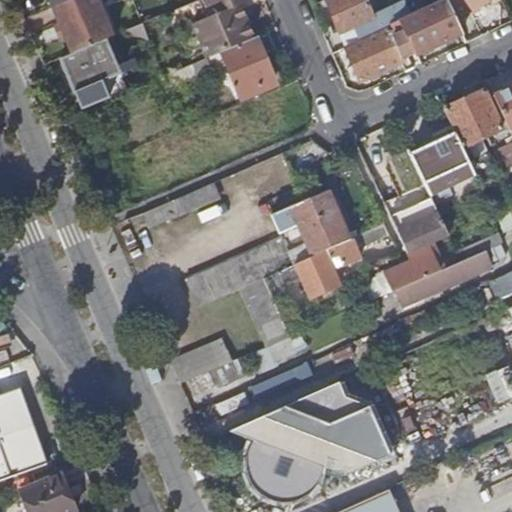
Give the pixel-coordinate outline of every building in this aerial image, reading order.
[(48,0),(52,9),(74,0),(48,0)] [(97,0),(74,0),(52,9),(60,27),(72,55),(109,40),(113,38),(97,0)] [(102,0),(97,0),(113,38),(118,36),(102,0)] [(204,0),(212,16),(193,24),(207,59),(255,38),(241,3),(249,0),(204,0)] [(366,0),(325,0),(340,33),(354,27),(357,32),(336,41),(340,51),(347,49),(361,41),(359,38),(384,27),(410,15),(404,0),(373,14),(366,0)] [(457,21),(447,0),(441,0),(410,15),(384,27),(386,31),(361,41),(347,49),(361,81),(403,62),(395,43),(404,38),(402,33),(405,32),(417,56),(463,34),(457,21)] [(447,0),(457,21),(473,14),(471,11),(494,0),(447,0)] [(60,27),(55,29),(60,40),(64,39),(60,27)] [(207,59),(164,77),(170,90),(227,65),(240,96),(275,80),(263,53),(275,48),(268,32),(255,38),(207,59)] [(109,40),(72,55),(61,60),(76,96),(124,76),(109,40)] [(511,88),(495,96),(511,133),(511,88)] [(502,130),(484,90),(464,99),(483,139),(502,130)] [(483,139),(464,99),(444,109),(453,128),(455,133),(463,148),(483,139)] [(408,149),(410,154),(455,133),(453,128),(408,149)] [(410,154),(429,194),(474,173),(455,133),(410,154)] [(511,136),(506,139),(509,145),(501,149),(511,172),(511,136)] [(502,178),(497,167),(484,173),(477,159),(469,162),(481,187),(502,178)] [(218,198),(213,184),(173,201),(179,214),(218,198)] [(307,242),(289,250),(295,264),(350,240),(327,191),(285,210),(272,216),(280,232),(298,223),(307,242)] [(179,214),(173,201),(145,212),(150,227),(179,214)] [(449,236),(433,202),(410,212),(408,208),(390,216),(405,247),(408,254),(429,244),(449,236)] [(302,330),(283,285),(296,280),(296,277),(300,276),(310,300),(341,286),(334,269),(361,257),(356,247),(390,233),(386,224),(350,240),(295,264),(264,278),(289,336),(302,330)] [(295,264),(289,250),(282,236),(186,279),(198,307),(242,287),(264,278),(295,264)] [(429,244),(408,254),(411,260),(385,272),(392,291),(397,289),(441,270),(429,244)] [(493,266),(486,250),(463,260),(470,276),(493,266)] [(463,260),(441,270),(397,289),(404,305),(470,276),(463,260)] [(511,271),(492,281),(499,295),(497,297),(499,302),(511,295),(511,271)] [(289,336),(264,278),(242,287),(266,346),(289,336)] [(364,302),(374,298),(369,287),(359,291),(364,302)] [(230,361),(221,339),(169,362),(178,384),(188,380),(230,361)] [(230,361),(188,380),(195,398),(244,377),(236,359),(230,361)] [(487,374),(499,400),(511,394),(511,366),(511,363),(487,374)] [(29,433),(26,423),(32,421),(20,387),(0,394),(0,481),(47,464),(35,430),(29,433)] [(242,388),(190,411),(197,427),(249,404),(242,388)] [(263,413),(230,427),(252,437),(250,440),(247,444),(245,448),(244,454),(243,460),(243,466),(244,472),(247,479),(250,484),(252,487),(256,490),(263,495),(268,498),(273,499),(278,500),(284,500),(291,499),(295,498),(299,496),(303,493),(308,489),(312,485),(315,481),(316,478),(318,474),(319,471),(319,468),(320,465),(341,474),(374,460),(263,413)] [(19,490),(28,511),(71,511),(76,510),(60,473),(19,490)] [(397,511),(388,490),(336,511),(397,511)]
